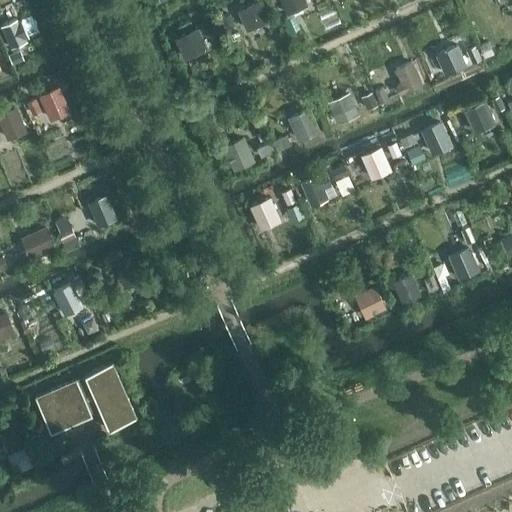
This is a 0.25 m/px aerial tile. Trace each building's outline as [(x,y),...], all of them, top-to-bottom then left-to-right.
[(248,28),(272,18),(264,0),(253,0),(239,6),(248,28)] [(283,0),(288,12),(310,2),(308,0),(283,0)] [(0,24),(11,46),(31,36),(20,14),(0,24)] [(200,25),(177,34),(186,56),(209,47),(200,25)] [(457,40),(438,48),(448,73),(467,65),(457,40)] [(411,58),(391,66),(402,90),(421,82),(411,58)] [(47,116),(71,111),(65,84),(42,88),(47,116)] [(350,88),(331,96),(341,121),(360,113),(350,88)] [(484,99),(465,107),(475,131),(495,123),(484,99)] [(19,103),(0,110),(0,123),(2,123),(6,136),(28,128),(19,103)] [(309,105),(290,113),(300,138),(319,130),(309,105)] [(460,107),(450,111),(460,133),(470,128),(460,107)] [(438,119),(418,127),(428,152),(448,144),(438,119)] [(246,135),(227,143),(237,168),(256,160),(246,135)] [(385,145),(365,154),(376,178),(395,170),(385,145)] [(344,191),(356,187),(347,161),(335,166),(344,191)] [(320,171),(300,179),(310,203),(330,195),(320,171)] [(107,192),(87,200),(98,224),(117,216),(107,192)] [(271,195),(251,203),(262,227),(281,219),(271,195)] [(19,236),(28,255),(52,245),(44,226),(19,236)] [(511,232),(498,239),(506,258),(511,255),(511,232)] [(472,244),(452,252),(462,277),(482,269),(472,244)] [(129,254),(110,262),(120,287),(140,279),(129,254)] [(410,272),(390,280),(400,305),(420,297),(410,272)] [(69,277),(49,285),(59,310),(79,302),(69,277)] [(354,296),(362,315),(387,305),(378,285),(354,296)] [(0,311),(0,334),(15,328),(7,308),(0,311)] [(113,362),(83,375),(36,396),(51,430),(92,412),(100,408),(109,428),(137,416),(113,362)] [(30,443),(9,452),(17,469),(38,460),(30,443)]
